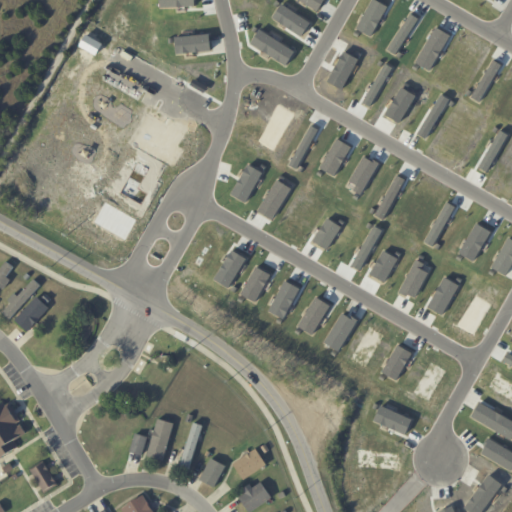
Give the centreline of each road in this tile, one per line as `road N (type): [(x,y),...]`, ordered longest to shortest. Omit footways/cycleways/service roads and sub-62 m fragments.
road 1 (residential): [(393,511),(438,461),(446,426),(511,311),(234,25),(240,71),(208,180)]
road 2 (tertiary): [(0,223),(229,355),(288,418),(322,511)]
road 3 (residential): [(205,201),(484,360)]
road 4 (residential): [(240,71),(306,87),(511,206)]
road 5 (residential): [(139,300),(204,210),(208,180),(175,197),(141,260),(139,300)]
road 6 (residential): [(96,488),(43,391),(0,342)]
road 7 (residential): [(206,511),(182,488),(146,479),(96,488),(57,511)]
road 8 (residential): [(59,420),(127,366),(156,310)]
road 9 (residential): [(128,294),(98,349),(43,391)]
